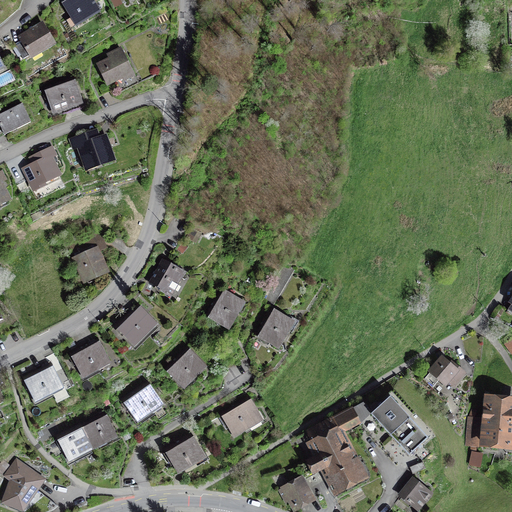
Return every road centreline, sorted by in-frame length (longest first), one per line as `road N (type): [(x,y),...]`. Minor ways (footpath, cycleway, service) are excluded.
road 1 (residential): [(0,360),(88,314),(133,263),(154,210),(175,99)]
road 2 (residential): [(175,99),(96,116),(0,158)]
road 3 (residential): [(261,511),(214,499),(163,499),(111,511)]
